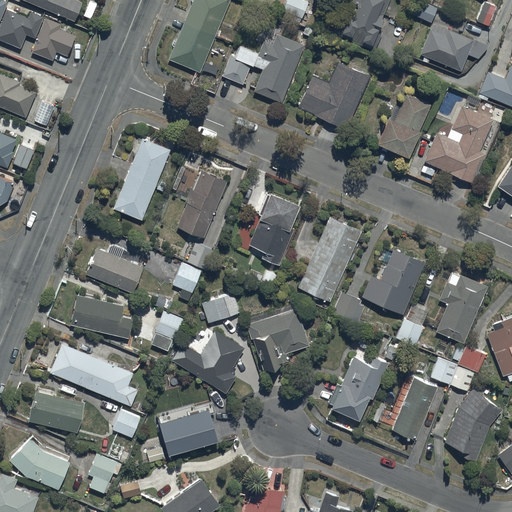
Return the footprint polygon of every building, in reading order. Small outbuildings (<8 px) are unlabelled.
[(23,0),(75,21),(83,2),(77,0),(23,0)] [(193,0),(184,22),(215,35),(230,0),(193,0)] [(308,2),(302,0),(287,0),(283,11),(302,18),(308,2)] [(378,30),(390,0),(353,0),(346,18),(343,17),(335,34),(375,51),(383,32),(378,30)] [(414,15),(431,22),(437,8),(420,1),(414,15)] [(496,7),(484,2),(477,21),(489,26),(496,7)] [(29,18),(7,9),(0,26),(0,39),(21,48),(27,35),(35,38),(44,17),(31,12),(29,18)] [(62,24),(46,18),(32,52),(53,60),(57,52),(68,56),(76,35),(60,29),(62,24)] [(169,59),(200,72),(215,35),(184,22),(169,59)] [(420,55),(461,72),(474,40),(433,23),(420,55)] [(266,62),(254,92),(282,103),(305,45),(277,34),(273,45),(264,41),(257,59),(266,62)] [(222,76),(243,84),(251,64),(231,56),(222,76)] [(347,129),(371,76),(338,62),(329,82),(313,75),(298,107),(347,129)] [(479,94),(511,107),(511,63),(506,79),(488,72),(479,94)] [(0,106),(26,117),(37,92),(20,85),(21,82),(0,73),(0,106)] [(377,145),(408,159),(431,105),(406,95),(395,121),(389,118),(377,145)] [(53,105),(42,100),(34,119),(45,124),(53,105)] [(437,133),(424,162),(473,184),(486,155),(479,152),(493,120),(461,106),(451,130),(462,135),(459,142),(437,133)] [(2,131),(0,129),(0,164),(8,168),(14,152),(13,151),(17,140),(1,133),(2,131)] [(114,209),(142,220),(171,150),(142,139),(114,209)] [(13,163),(27,169),(34,150),(21,145),(13,163)] [(511,165),(498,187),(511,195),(511,165)] [(178,227),(204,238),(228,181),(201,171),(178,227)] [(0,205),(8,201),(15,183),(0,176),(0,205)] [(262,259),(280,266),(295,230),(292,228),(301,206),(271,194),(249,245),(265,252),(262,259)] [(298,288),(330,302),(362,231),(330,217),(298,288)] [(214,250),(195,243),(187,262),(206,269),(214,250)] [(97,248),(86,274),(133,293),(143,267),(97,248)] [(362,298),(403,315),(425,263),(394,250),(381,280),(371,276),(362,298)] [(179,297),(189,301),(201,271),(182,263),(173,285),(183,289),(179,297)] [(277,275),(267,271),(263,281),(273,285),(277,275)] [(448,304),(436,332),(464,344),(488,287),(461,276),(456,286),(447,282),(439,300),(448,304)] [(362,301),(342,292),(334,312),(358,322),(365,307),(360,305),(362,301)] [(202,303),(209,323),(240,313),(234,293),(202,303)] [(78,295),(71,325),(129,338),(134,319),(123,317),(125,306),(78,295)] [(284,355),(310,346),(297,309),(247,325),(252,340),(253,340),(264,370),(283,364),(277,347),(281,345),(284,355)] [(164,311),(155,332),(175,340),(184,319),(164,311)] [(487,334),(503,377),(511,373),(511,317),(492,325),(494,331),(487,334)] [(404,319),(396,338),(416,346),(424,328),(404,319)] [(172,361),(226,394),(237,377),(230,373),(245,349),(216,331),(201,355),(183,344),(172,361)] [(50,373),(131,407),(139,390),(129,386),(134,373),(63,344),(50,373)] [(466,347),(459,364),(478,373),(486,355),(466,347)] [(331,410),(360,422),(370,399),(373,400),(389,363),(373,356),(369,364),(355,357),(331,410)] [(431,377),(450,384),(457,365),(438,358),(431,377)] [(458,367),(451,385),(468,392),(474,373),(458,367)] [(393,431),(416,440),(438,388),(414,378),(393,431)] [(458,454),(476,462),(490,426),(502,411),(475,388),(459,408),(445,442),(461,448),(458,454)] [(37,392),(29,422),(78,433),(85,403),(37,392)] [(121,411),(113,430),(133,438),(140,418),(121,411)] [(161,424),(170,457),(219,443),(209,411),(161,424)] [(26,476),(59,490),(71,463),(43,452),(30,440),(10,461),(26,476)] [(511,445),(498,456),(511,475),(511,474),(511,445)] [(147,452),(150,462),(165,458),(162,448),(147,452)] [(97,454),(88,475),(109,483),(118,462),(97,454)] [(199,470),(158,499),(167,511),(195,511),(218,496),(199,470)] [(0,511),(34,511),(39,498),(15,488),(18,480),(2,474),(0,479),(0,511)] [(120,485),(122,494),(140,489),(137,480),(120,485)] [(278,511),(283,487),(255,483),(253,499),(246,498),(243,511),(278,511)] [(315,511),(349,511),(351,506),(335,500),(338,492),(324,487),(315,511)]
